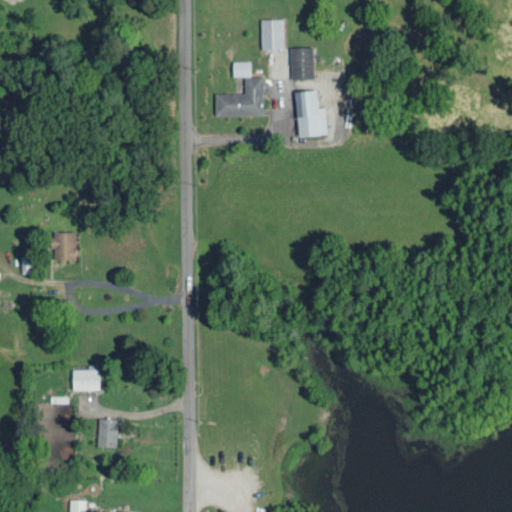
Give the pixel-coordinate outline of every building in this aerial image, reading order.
[(283,17),(260,17),(261,47),(283,47),(283,17)] [(314,77),(313,45),(290,45),(291,77),(314,77)] [(264,75),(250,74),(251,59),(233,59),(233,74),(244,74),(244,91),(215,91),(215,113),(263,113),(264,75)] [(299,134),(327,133),(325,105),(318,106),(317,88),(296,89),(299,134)] [(76,257),(76,229),(53,229),(53,257),(76,257)] [(72,388),(99,388),(99,367),(72,367),(72,388)] [(117,417),(98,416),(97,444),(116,444),(117,417)] [(69,511),(85,511),(85,497),(69,497),(69,511)]
